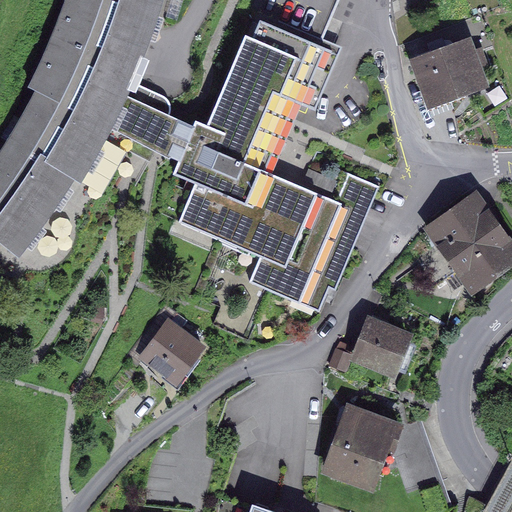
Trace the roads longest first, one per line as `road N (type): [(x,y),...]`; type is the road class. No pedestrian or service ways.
road 1 (residential): [(78,511),(87,492),(143,438),(248,366),(325,343),(425,195),(452,173),(511,163)]
road 2 (tertiary): [(511,296),(477,330),(447,394),(460,453),(511,498)]
